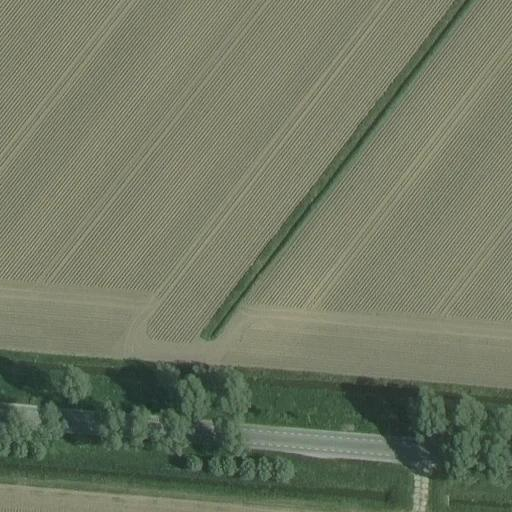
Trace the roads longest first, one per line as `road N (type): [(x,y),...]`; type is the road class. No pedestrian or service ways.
road 1 (secondary): [(511,458),(0,415)]
road 2 (track): [(340,511),(0,482)]
